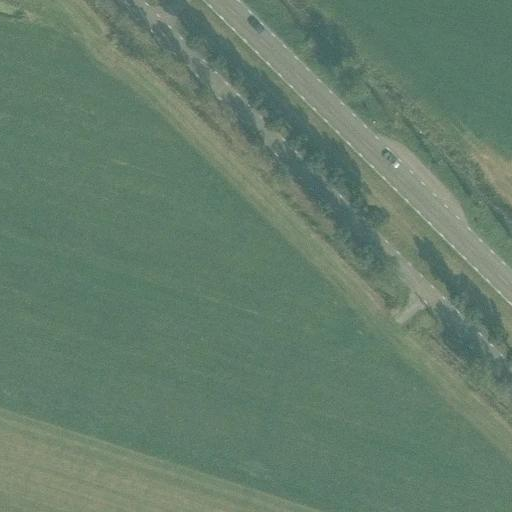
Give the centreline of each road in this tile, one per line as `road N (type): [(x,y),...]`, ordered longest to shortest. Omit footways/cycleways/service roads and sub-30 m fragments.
road 1 (unclassified): [(130,0),(511,376)]
road 2 (primary): [(511,287),(220,0)]
